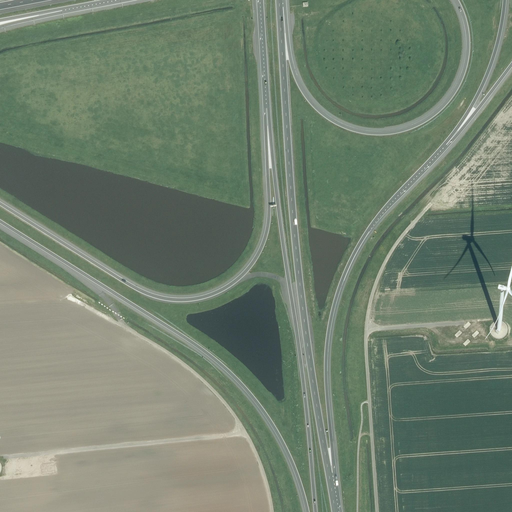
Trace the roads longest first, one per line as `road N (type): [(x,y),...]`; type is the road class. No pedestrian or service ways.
road 1 (trunk): [(328,474),(303,322),(279,7)]
road 2 (motorway): [(268,108),(264,242),(243,274),(211,295),(173,300),(138,290),(0,203)]
road 3 (motorway): [(0,221),(232,375),(277,433),(307,511)]
road 4 (trunk): [(268,108),(314,511)]
road 5 (motorway): [(328,474),(326,349),(337,291),(378,214),(445,143)]
road 6 (motorway): [(456,0),(467,40),(459,82),(429,117),(386,133),(346,127),(307,97),(292,69),(279,7)]
road 7 (motorway): [(445,143),(481,87),(504,0)]
